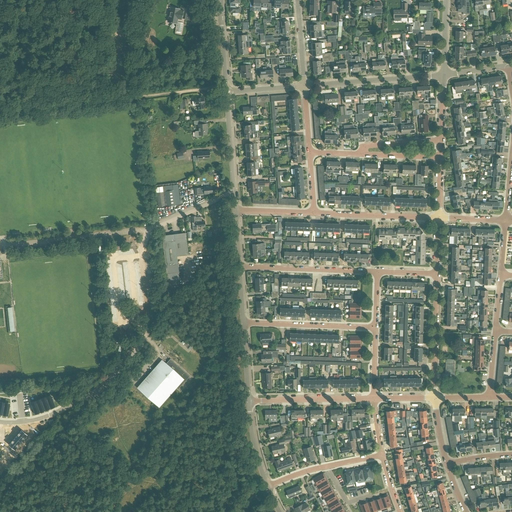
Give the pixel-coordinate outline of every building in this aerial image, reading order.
[(229,0),(230,3),(230,6),(230,12),(233,12),(233,13),(238,13),(238,12),(240,12),(240,6),(239,6),(239,3),(240,3),(240,0),(229,0)] [(260,7),(260,0),(253,0),(254,2),(250,2),(250,11),(254,11),(254,7),(260,7)] [(260,0),(260,7),(267,8),(267,11),(271,11),(271,4),(268,4),(267,0),(260,0)] [(271,4),(271,11),(274,11),(275,8),(281,8),(281,0),(274,0),(274,4),(271,4)] [(469,2),(465,3),(464,0),(456,0),(457,9),(459,9),(459,10),(463,10),(463,14),(470,14),(469,2)] [(483,11),(481,0),(474,0),(475,5),(478,5),(479,11),(480,11),(480,15),(484,15),(483,11)] [(481,0),(483,11),(487,11),(486,4),(489,3),(488,0),(481,0)] [(328,12),(336,13),(336,2),(328,2),(328,12)] [(363,6),(363,16),(374,16),(374,15),(381,15),(381,3),(374,3),(374,6),(363,6)] [(431,9),(431,3),(420,3),(419,10),(426,11),(426,14),(427,14),(427,22),(424,25),(424,30),(432,31),(433,9),(431,9)] [(394,18),(408,18),(408,10),(407,10),(407,4),(402,4),(402,10),(394,10),(394,18)] [(168,22),(170,23),(171,23),(174,23),(174,22),(177,22),(177,18),(180,19),(181,16),(182,11),(179,11),(179,10),(170,8),(168,22)] [(419,34),(419,30),(414,30),(413,30),(413,33),(413,34),(417,34),(417,37),(418,37),(418,45),(432,45),(432,37),(424,37),(424,34),(419,34)] [(455,39),(456,39),(456,41),(462,41),(462,39),(462,36),(466,36),(466,32),(462,32),(456,31),(455,39)] [(238,36),(238,42),(245,42),(248,41),(251,41),(251,39),(248,39),(248,35),(242,35),(242,34),(238,34),(238,36)] [(508,53),(507,45),(500,46),(502,54),(508,53)] [(487,48),(488,56),(496,55),(495,47),(487,48)] [(418,54),(423,54),(423,63),(424,63),(424,66),(431,67),(431,55),(426,54),(426,48),(419,48),(418,54)] [(351,65),(352,65),(353,71),(353,73),(357,72),(356,71),(359,71),(359,60),(358,57),(356,57),(356,58),(356,60),(351,60),(351,65)] [(241,73),(241,78),(247,78),(248,80),(253,80),(252,74),(251,74),(250,65),(241,66),(242,73),(241,73)] [(490,92),(488,78),(484,79),(484,78),(483,78),(482,78),(481,79),(481,82),(478,83),(479,89),(486,88),(487,93),(490,92)] [(338,102),(338,95),(325,96),(325,98),(322,98),(322,99),(322,102),(323,102),(325,102),(325,103),(338,102)] [(192,102),(192,106),(198,105),(199,109),(204,109),(203,105),(204,105),(203,98),(195,99),(195,102),(192,102)] [(180,109),(183,109),(188,109),(187,100),(182,100),(182,102),(180,103),(180,109)] [(419,110),(424,109),(424,105),(419,105),(418,101),(415,101),(416,110),(419,110)] [(241,109),(241,112),(242,113),(243,113),(243,115),(256,114),(259,114),(259,110),(256,110),(256,107),(255,103),(254,103),(251,103),(251,107),(243,107),(243,108),(242,108),(241,109)] [(487,108),(487,111),(490,111),(503,109),(502,103),(496,104),(493,104),(493,107),(487,108)] [(419,120),(420,133),(428,132),(427,123),(428,123),(427,116),(422,116),(423,119),(419,120)] [(395,131),(398,130),(397,118),(393,119),(393,126),(388,127),(389,135),(395,135),(395,131)] [(408,134),(407,123),(405,123),(405,125),(401,125),(400,118),(397,118),(398,130),(401,130),(401,134),(408,134)] [(194,121),(194,125),(198,125),(199,131),(196,131),(195,133),(195,137),(196,138),(200,137),(201,136),(207,135),(206,128),(207,128),(207,124),(202,125),(202,121),(194,121)] [(249,131),(256,131),(255,125),(258,125),(264,125),(264,121),(248,122),(248,126),(244,126),(244,132),(249,131)] [(249,138),(249,141),(256,140),(259,140),(259,137),(258,138),(257,131),(256,131),(249,131),(244,132),(245,138),(249,138)] [(245,144),(246,151),(257,150),(257,144),(256,144),(256,140),(249,141),(249,144),(245,144)] [(257,150),(246,151),(246,157),(250,157),(250,160),(256,159),(257,159),(260,159),(260,156),(258,156),(257,150)] [(301,155),(293,156),(293,163),(290,163),(291,166),(297,165),(297,162),(301,162),(301,155)] [(257,162),(257,159),(256,159),(250,160),(250,163),(246,163),(247,169),(255,169),(259,169),(259,162),(257,162)] [(255,169),(247,169),(247,176),(251,176),(251,179),(258,178),(262,178),(262,175),(258,175),(255,176),(255,169)] [(465,180),(463,180),(456,181),(457,190),(462,190),(464,189),(463,183),(465,183),(465,180)] [(257,186),(265,185),(264,182),(248,183),(248,193),(257,193),(257,186)] [(156,193),(158,208),(180,205),(177,185),(162,187),(163,192),(156,193)] [(204,188),(194,189),(194,191),(195,194),(195,195),(199,195),(199,194),(204,194),(204,195),(209,195),(208,194),(212,194),(212,187),(204,188)] [(452,196),(453,202),(460,201),(464,200),(464,197),(459,198),(459,193),(462,193),(462,190),(457,190),(453,191),(454,195),(452,196)] [(192,225),(196,225),(196,228),(205,227),(205,222),(196,223),(195,217),(192,217),(192,225)] [(252,225),(253,231),(257,231),(257,233),(261,232),(267,231),(267,230),(270,230),(270,232),(275,231),(275,225),(270,226),(270,225),(264,226),(264,225),(261,225),(261,224),(256,224),(256,225),(252,225)] [(457,235),(457,228),(451,228),(451,231),(449,231),(449,236),(454,236),(454,240),(454,241),(453,243),(456,243),(457,243),(457,235)] [(415,230),(415,238),(415,239),(423,232),(421,230),(420,230),(415,230)] [(415,239),(416,240),(424,240),(424,234),(425,234),(423,232),(415,239)] [(185,233),(161,236),(168,290),(169,290),(180,289),(176,257),(188,255),(185,233)] [(255,285),(263,284),(263,278),(262,278),(261,275),(257,275),(257,278),(255,278),(255,279),(254,279),(254,282),(255,282),(255,285)] [(265,307),(266,307),(266,299),(260,299),(260,301),(256,301),(256,302),(255,302),(255,305),(256,305),(257,308),(265,307)] [(346,311),(361,311),(361,304),(352,303),(352,300),(349,300),(349,310),(346,309),(346,311)] [(257,309),(256,309),(256,312),(257,312),(257,313),(256,314),(256,316),(257,316),(257,317),(258,317),(260,317),(261,317),(261,316),(267,316),(267,313),(265,313),(265,307),(257,308),(257,309)] [(487,330),(487,321),(479,321),(474,320),(473,324),(478,324),(477,327),(480,327),(480,330),(487,330)] [(260,334),(261,343),(262,343),(263,345),(268,345),(268,342),(272,342),(271,334),(260,334)] [(475,345),(476,345),(484,345),(484,340),(481,340),(481,337),(472,336),(472,345),(475,345)] [(187,349),(190,345),(182,338),(179,342),(187,349)] [(261,355),(261,363),(271,362),(271,357),(278,357),(278,351),(269,351),(269,355),(261,355)] [(139,388),(158,406),(175,387),(178,389),(190,376),(170,359),(160,371),(157,368),(139,388)] [(443,380),(444,381),(454,381),(455,380),(455,359),(446,359),(445,360),(445,377),(443,377),(443,380)] [(475,361),(474,361),(474,370),(480,370),(480,367),(483,367),(483,362),(475,361)] [(262,373),(263,389),(272,388),(271,384),(270,373),(262,373)] [(288,380),(288,387),(290,387),(290,388),(297,388),(296,379),(290,380),(288,380)] [(47,399),(50,409),(56,407),(52,397),(47,399)] [(45,411),(50,409),(47,399),(42,401),(45,411)] [(40,413),(45,411),(42,401),(37,403),(40,413)] [(35,415),(40,413),(37,403),(31,405),(35,415)] [(268,430),(269,438),(281,435),(279,427),(275,428),(268,430)] [(24,439),(28,435),(21,429),(18,433),(24,439)] [(15,437),(21,442),(24,439),(18,433),(15,437)] [(323,444),(321,435),(313,437),(316,446),(323,444)] [(18,446),(21,442),(15,437),(12,441),(18,446)] [(271,446),(273,454),(285,452),(283,444),(285,443),(285,442),(291,441),(291,439),(291,438),(278,440),(279,445),(271,446)] [(464,438),(465,442),(465,444),(466,451),(472,450),(471,443),(468,444),(467,441),(468,441),(467,438),(464,438)] [(370,445),(372,445),(371,439),(369,440),(362,441),(364,450),(370,448),(370,445)] [(341,449),(342,454),(349,452),(349,453),(355,451),(354,446),(355,446),(353,441),(349,442),(349,440),(345,440),(345,442),(343,443),(344,448),(341,449)] [(15,450),(18,446),(12,441),(8,445),(15,450)] [(323,447),(325,458),(332,456),(330,446),(323,447)] [(304,449),(307,462),(314,460),(311,447),(304,449)] [(394,454),(396,460),(402,459),(402,457),(404,457),(405,454),(405,452),(410,451),(410,448),(402,450),(396,451),(396,453),(394,454)] [(279,460),(275,462),(278,472),(293,466),(290,457),(287,459),(287,460),(280,463),(279,460)] [(414,464),(414,462),(407,464),(403,464),(397,466),(398,471),(404,470),(404,467),(408,466),(414,464)] [(363,475),(364,482),(370,481),(370,479),(373,478),(371,466),(364,468),(365,470),(362,471),(363,475)] [(359,483),(364,482),(363,475),(362,471),(359,472),(358,469),(353,470),(354,477),(355,482),(358,481),(359,483)] [(352,482),(355,482),(354,477),(353,470),(347,471),(347,474),(344,475),(347,485),(352,484),(352,482)] [(313,480),(317,486),(327,480),(323,474),(313,480)] [(409,476),(399,477),(400,483),(403,483),(404,485),(406,484),(406,482),(406,479),(410,478),(409,476)] [(317,486),(320,492),(331,486),(327,480),(317,486)] [(435,488),(435,491),(444,488),(442,482),(436,484),(437,488),(435,488)] [(286,491),(289,498),(302,493),(299,486),(286,491)] [(331,486),(320,492),(324,499),(334,493),(331,486)] [(444,488),(435,491),(436,494),(434,495),(435,497),(439,496),(446,494),(444,488)] [(406,494),(408,500),(414,498),(413,495),(416,494),(415,491),(406,494)] [(324,499),(327,505),(338,499),(334,493),(324,499)] [(446,494),(439,496),(440,499),(435,500),(436,503),(438,502),(442,501),(447,500),(446,494)] [(380,498),(384,509),(391,507),(387,495),(380,498)] [(373,500),(377,511),(384,509),(380,498),(373,500)] [(338,499),(327,505),(331,511),(341,505),(338,499)] [(366,502),(369,511),(375,511),(377,511),(373,500),(366,502)] [(438,502),(440,508),(442,508),(442,507),(449,506),(447,500),(442,501),(438,502)] [(369,511),(366,502),(360,505),(362,511),(369,511)] [(295,508),(296,511),(306,511),(310,510),(306,503),(295,508)]
